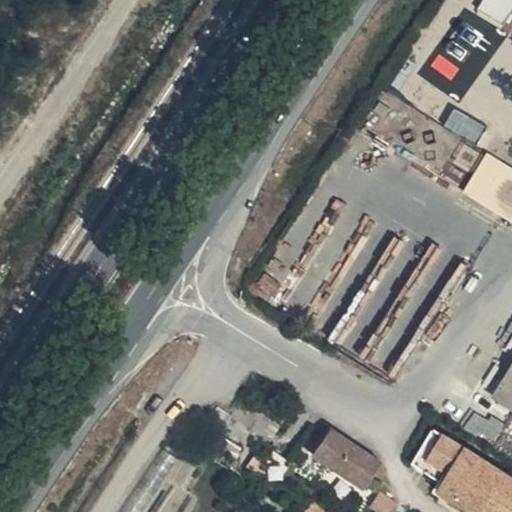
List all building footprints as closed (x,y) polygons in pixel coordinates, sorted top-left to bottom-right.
[(511,163),(491,150),(465,190),(511,219),(511,163)] [(511,410),(511,371),(494,399),(511,410)] [(288,421),(236,385),(224,403),(277,440),(288,421)] [(121,511),(127,511),(173,442),(155,431),(108,504),(121,511)] [(334,474),(352,447),(331,433),(314,460),(334,474)] [(511,511),(511,481),(446,440),(425,474),(451,490),(449,496),(473,511),(511,511)] [(386,470),(352,447),(334,474),(369,497),(374,489),(386,470)] [(280,494),(294,473),(273,459),(259,480),(280,494)] [(309,511),(340,511),(318,498),(309,511)]
